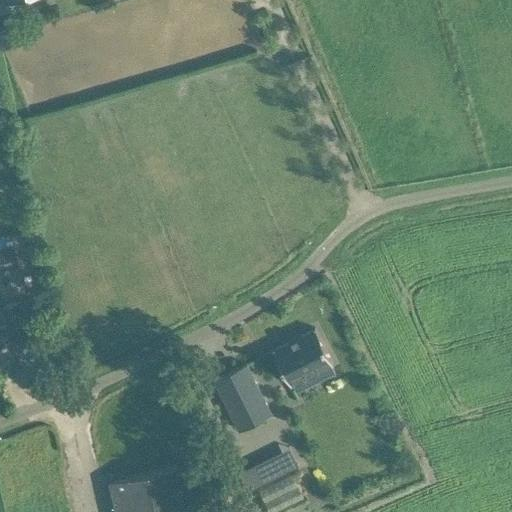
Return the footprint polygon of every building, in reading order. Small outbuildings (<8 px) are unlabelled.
[(0,270),(18,265),(13,247),(0,250),(0,270)] [(0,325),(0,358),(11,354),(6,341),(13,338),(14,340),(33,333),(20,300),(2,307),(8,323),(0,325)] [(322,338),(270,364),(286,399),(339,373),(322,338)] [(272,413),(255,381),(246,363),(214,379),(240,429),(272,413)] [(197,511),(191,483),(186,463),(109,481),(116,511),(197,511)] [(270,511),(304,496),(293,473),(259,489),(270,511)]
